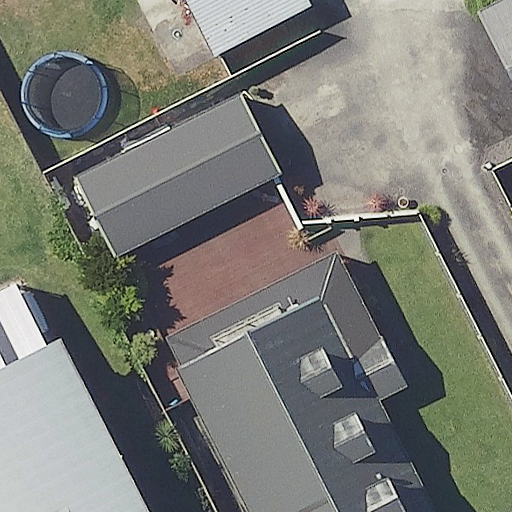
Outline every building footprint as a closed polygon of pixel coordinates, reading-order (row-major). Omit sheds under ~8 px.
[(304,13),(296,0),(130,0),(173,81),(304,13)] [(511,0),(495,0),(471,13),(511,88),(511,0)] [(265,186),(230,114),(67,196),(102,267),(265,186)] [(420,511),(325,314),(182,382),(244,511),(420,511)] [(0,511),(138,511),(59,360),(0,390),(0,511)]
